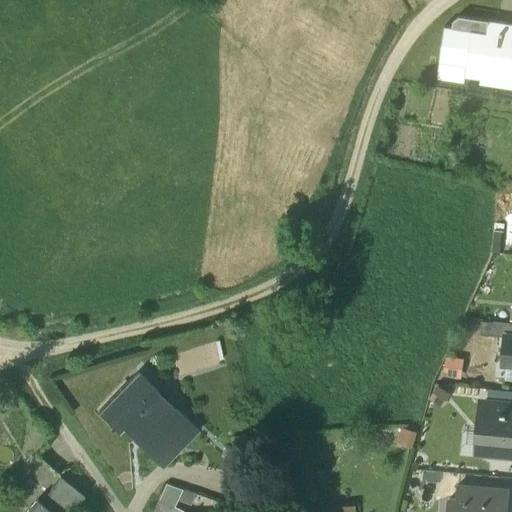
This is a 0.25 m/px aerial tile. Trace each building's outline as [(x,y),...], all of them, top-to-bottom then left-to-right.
[(511,24),(458,18),(453,23),(452,29),(444,28),(436,81),(463,85),(464,77),(480,79),(480,84),(511,88),(511,24)] [(480,336),(495,337),(496,323),(481,322),(480,336)] [(495,337),(510,338),(510,337),(511,336),(511,324),(496,323),(495,337)] [(464,377),(465,356),(446,356),(446,376),(464,377)] [(166,414),(147,396),(154,389),(135,370),(97,411),(115,429),(125,420),(159,453),(175,437),(181,443),(195,428),(173,407),(166,414)] [(511,405),(487,403),(486,412),(480,411),(476,454),(511,457),(511,405)] [(228,437),(233,453),(248,449),(244,432),(228,437)] [(45,495),(50,488),(60,476),(39,458),(24,478),(45,495)] [(259,478),(231,472),(224,501),(254,508),(254,509),(259,478)] [(83,494),(60,476),(50,488),(55,492),(73,506),(83,494)] [(472,489),(458,488),(457,501),(471,502),(472,489)] [(508,492),(472,489),(471,502),(507,505),(508,492)] [(55,492),(45,505),(36,498),(24,511),(68,511),(73,506),(55,492)] [(195,494),(188,511),(223,511),(226,504),(195,494)] [(457,501),(450,500),(448,511),(499,511),(500,506),(507,506),(507,505),(471,502),(457,501)]
